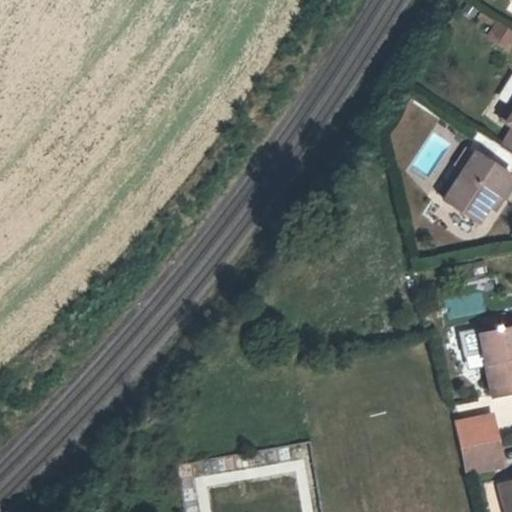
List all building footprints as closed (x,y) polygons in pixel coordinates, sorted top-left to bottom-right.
[(507,48),(511,39),(511,30),(497,22),(488,36),(507,48)] [(511,101),(500,120),(510,127),(511,128),(511,101)] [(511,152),(511,128),(510,127),(499,144),(511,152)] [(443,200),(476,223),(486,207),(495,194),(501,198),(511,182),(511,180),(479,158),(468,174),(463,171),(451,189),(443,184),(436,195),(443,200)] [(492,212),(501,198),(495,194),(486,207),(492,212)] [(472,277),(470,265),(456,267),(459,280),(472,277)] [(500,325),(498,316),(478,320),(480,329),(500,325)] [(483,361),(491,397),(511,392),(511,322),(500,325),(480,329),(477,330),(477,332),(483,361)] [(483,361),(477,332),(471,333),(477,362),(483,361)] [(493,420),(492,415),(464,421),(465,426),(493,420)] [(464,421),(454,423),(460,447),(497,439),(493,420),(465,426),(464,421)] [(503,465),(497,439),(460,447),(467,472),(503,465)] [(205,471),(229,470),(228,456),(204,458),(205,471)] [(511,511),(511,506),(506,483),(498,485),(504,511),(511,511)]
